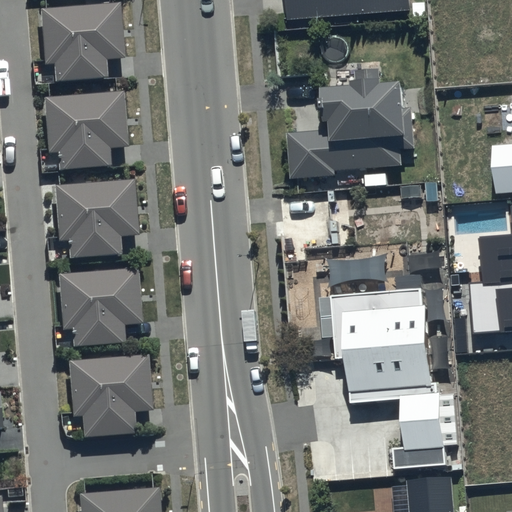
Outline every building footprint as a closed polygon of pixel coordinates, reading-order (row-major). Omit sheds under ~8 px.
[(287,0),(290,28),(412,18),(411,0),(287,0)] [(122,9),(40,15),(44,71),(54,70),(56,88),(108,85),(107,66),(126,65),(122,9)] [(287,129),(290,174),(338,172),(337,166),(405,164),(404,146),(414,145),(413,113),(406,113),(405,72),(381,73),(381,63),(356,64),(357,70),(348,70),(348,75),(325,76),(326,112),(329,112),(329,124),(287,129)] [(511,92),(508,93),(511,131),(511,142),(490,145),(495,194),(511,192),(511,92)] [(125,97),(44,103),(48,159),(58,159),(60,177),(112,173),(111,155),(129,153),(125,97)] [(137,185),(56,191),(60,247),(70,247),(71,265),(124,261),(122,243),(141,241),(137,185)] [(511,204),(508,205),(510,231),(477,234),(480,282),(469,283),(472,332),(511,329),(511,204)] [(140,273),(59,279),(63,335),(73,335),(74,353),(127,349),(126,331),(144,329),(140,273)] [(431,386),(422,292),(331,300),(336,363),(346,362),(350,410),(401,406),(406,455),(448,452),(442,385),(431,386)] [(151,363),(69,369),(74,425),(83,424),(85,442),(137,438),(136,420),(155,419),(151,363)] [(453,511),(451,476),(406,480),(408,511),(453,511)] [(161,511),(161,496),(80,502),(80,511),(161,511)]
